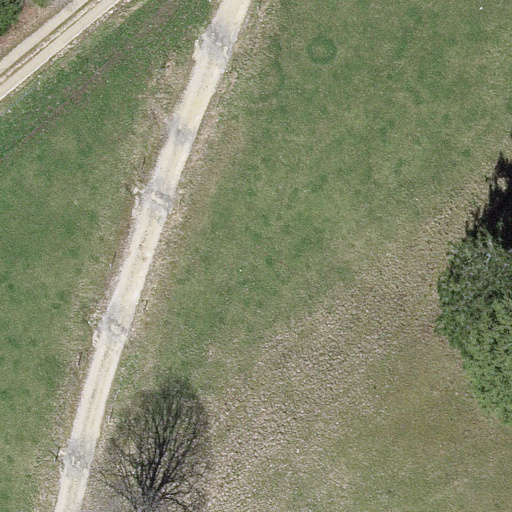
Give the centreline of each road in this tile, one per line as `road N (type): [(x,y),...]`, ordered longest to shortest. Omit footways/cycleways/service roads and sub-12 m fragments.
road 1 (track): [(245,0),(108,394),(85,511)]
road 2 (track): [(101,0),(0,75)]
